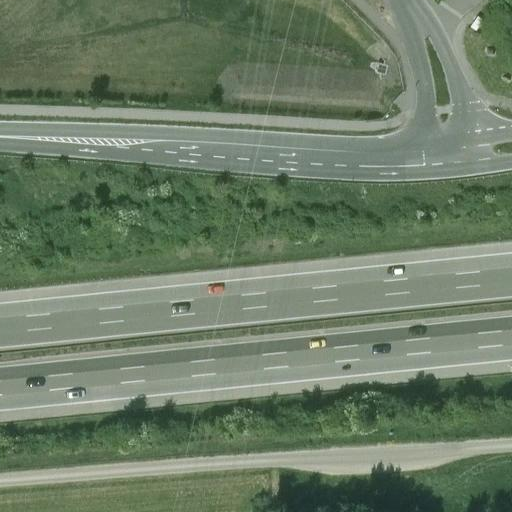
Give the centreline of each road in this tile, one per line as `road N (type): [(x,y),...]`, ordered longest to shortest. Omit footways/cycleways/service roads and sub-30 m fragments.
road 1 (motorway): [(0,398),(511,347)]
road 2 (motorway): [(511,280),(0,329)]
road 3 (track): [(511,444),(0,477)]
road 4 (unclassified): [(0,137),(382,158),(450,153)]
road 5 (unclassified): [(450,153),(437,61),(403,0)]
